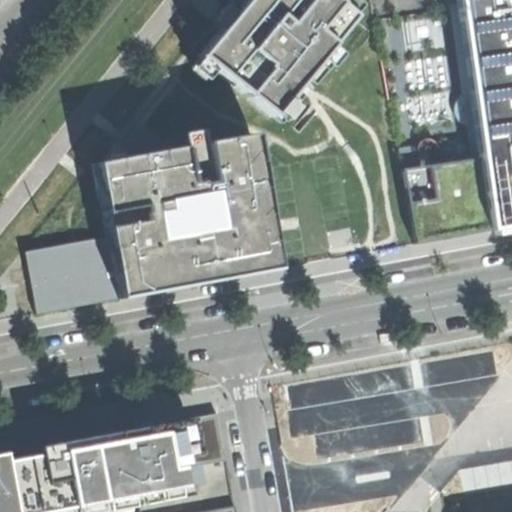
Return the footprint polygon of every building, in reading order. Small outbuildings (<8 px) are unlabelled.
[(243,0),(225,23),(196,56),(269,117),(312,66),(353,16),(333,0),(243,0)] [(477,159),(489,230),(511,225),(511,0),(454,0),(470,111),(477,159)] [(125,158),(91,164),(105,237),(117,300),(155,292),(229,279),(276,270),(251,134),(125,158)] [(413,245),(489,230),(477,159),(400,170),(413,245)] [(35,315),(117,300),(105,237),(23,252),(35,315)] [(0,511),(66,511),(128,502),(125,486),(132,485),(136,511),(231,511),(213,405),(156,414),(111,422),(113,434),(88,438),(86,428),(54,433),(32,437),(34,448),(27,449),(25,440),(0,444),(0,511)]
